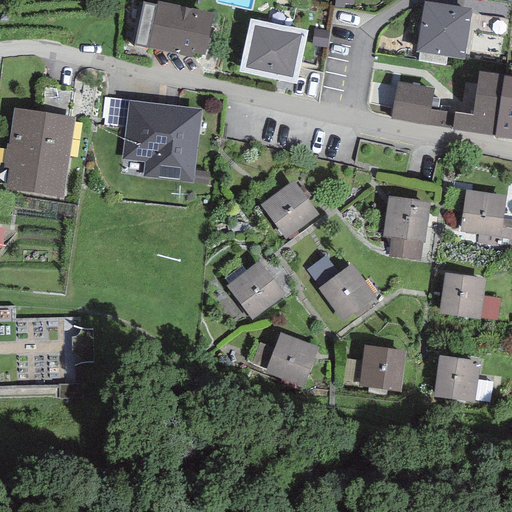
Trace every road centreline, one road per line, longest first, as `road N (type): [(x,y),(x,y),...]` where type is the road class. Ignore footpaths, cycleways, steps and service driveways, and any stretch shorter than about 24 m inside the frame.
road 1 (track): [(511,435),(350,416),(211,384),(137,321),(0,293)]
road 2 (residential): [(511,151),(67,54),(0,51)]
